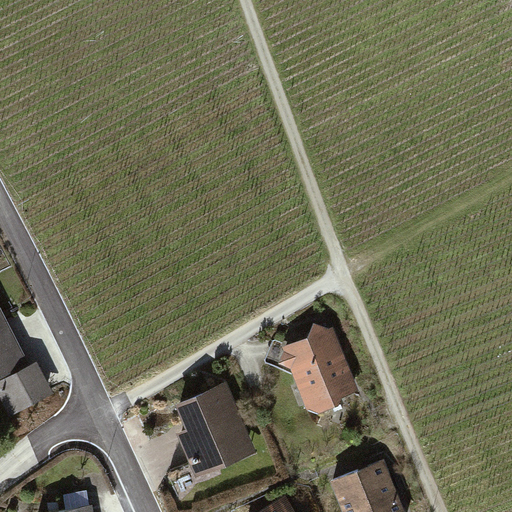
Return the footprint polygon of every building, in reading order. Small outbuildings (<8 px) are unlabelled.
[(0,297),(0,384),(5,387),(21,417),(62,396),(44,364),(37,367),(0,297)] [(323,336),(291,349),(315,409),(334,414),(368,398),(337,331),(324,323),(323,336)] [(231,384),(183,405),(194,429),(182,434),(203,479),(262,453),(231,384)] [(414,511),(391,460),(338,484),(350,511),(414,511)] [(301,511),(290,495),(265,511),(301,511)]
